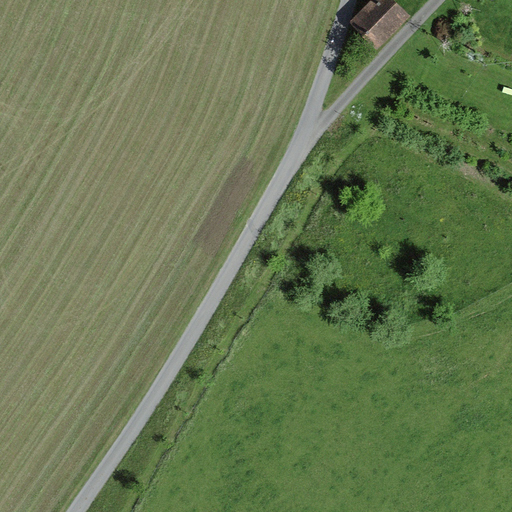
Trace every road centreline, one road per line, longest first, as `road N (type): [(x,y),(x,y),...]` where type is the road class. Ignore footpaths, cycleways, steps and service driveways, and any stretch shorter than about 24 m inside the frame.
road 1 (unclassified): [(351,0),(276,182),(217,291),(76,511)]
road 2 (track): [(276,182),(448,0)]
